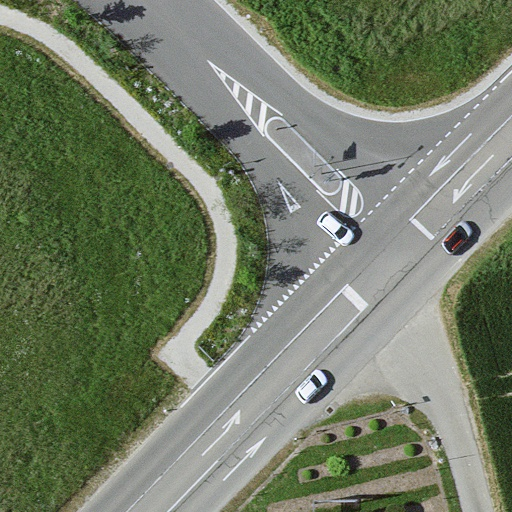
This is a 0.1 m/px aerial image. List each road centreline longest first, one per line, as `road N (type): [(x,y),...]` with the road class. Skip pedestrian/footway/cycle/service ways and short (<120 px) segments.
road 1 (tertiary): [(136,0),(391,260)]
road 2 (secondary): [(391,260),(145,511)]
road 3 (track): [(391,260),(458,430),(478,511)]
road 4 (secondary): [(511,150),(391,260)]
